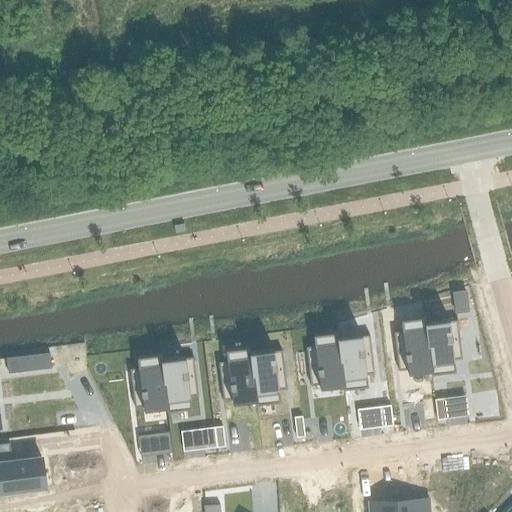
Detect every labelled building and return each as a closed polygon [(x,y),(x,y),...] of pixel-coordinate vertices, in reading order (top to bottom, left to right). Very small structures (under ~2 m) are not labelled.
[(402,331),(393,332),(398,371),(429,367),(431,367),(428,343),(426,344),(423,324),(426,324),(425,322),(425,317),(400,320),(402,331)] [(426,324),(423,324),(426,344),(428,343),(431,367),(429,367),(430,374),(455,371),(453,360),(462,359),(457,320),(448,321),(448,319),(425,322),(426,324)] [(314,346),(306,347),(310,386),(319,385),(319,387),(342,384),(341,382),(343,382),(340,358),(338,359),(336,339),(338,339),(338,337),(337,332),(313,335),(314,346)] [(338,339),(336,339),(338,359),(340,358),(343,382),(341,382),(342,384),(342,389),(367,386),(366,375),(374,374),(369,335),(361,336),(360,334),(338,337),(338,339)] [(226,361),(218,362),(223,401),(231,400),(231,402),(254,399),(254,397),(256,397),(253,373),(251,374),(249,354),(250,354),(250,352),(249,347),(225,350),(226,361)] [(250,354),(249,354),(251,374),(253,373),(256,397),(254,397),(254,399),(255,404),(280,401),(278,390),(286,389),(281,350),(273,351),(273,349),(250,352),(250,354)] [(49,353),(6,358),(8,372),(51,367),(49,353)] [(138,369),(129,370),(134,408),(142,407),(143,409),(166,406),(165,404),(167,404),(164,380),(162,381),(160,361),(162,361),(161,359),(161,354),(136,357),(138,369)] [(162,361),(160,361),(162,381),(164,380),(167,404),(165,404),(166,406),(166,411),(191,408),(189,397),(198,396),(193,357),(184,358),(184,356),(161,359),(162,361)] [(435,398),(434,398),(436,417),(437,417),(444,416),(445,416),(442,397),(435,398)] [(385,427),(393,426),(390,405),(382,406),(385,427)] [(294,417),(296,434),(304,433),(302,416),(294,417)] [(215,427),(214,427),(216,445),(217,445),(226,444),(224,426),(215,427)] [(209,446),(216,445),(214,427),(206,428),(209,446)] [(169,432),(149,434),(152,455),(171,453),(169,432)] [(10,443),(0,443),(0,492),(45,487),(41,457),(12,460),(10,443)] [(329,511),(329,503),(294,505),(294,511),(329,511)] [(383,508),(369,509),(369,511),(409,511),(409,503),(383,504),(383,508)]
